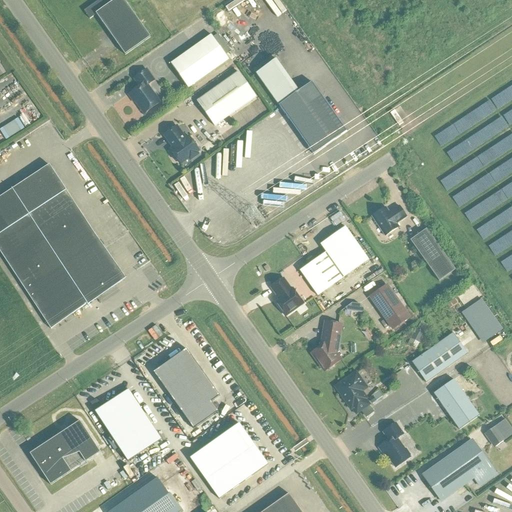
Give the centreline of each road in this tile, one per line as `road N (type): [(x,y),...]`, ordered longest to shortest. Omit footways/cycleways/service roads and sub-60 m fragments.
road 1 (unclassified): [(211,280),(13,0)]
road 2 (unclassified): [(375,511),(211,280)]
road 3 (unclassified): [(0,417),(211,280)]
road 4 (unknown): [(172,224),(271,164),(311,159),(362,133)]
road 5 (unclassified): [(211,280),(380,164)]
